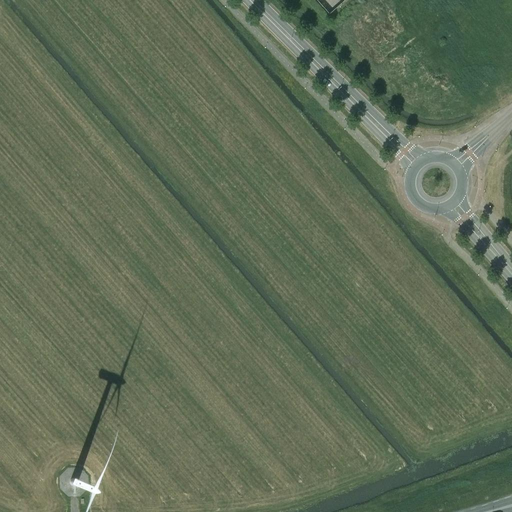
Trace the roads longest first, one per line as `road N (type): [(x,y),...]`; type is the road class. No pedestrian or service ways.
road 1 (tertiary): [(246,0),(412,172)]
road 2 (tertiary): [(424,160),(261,0)]
